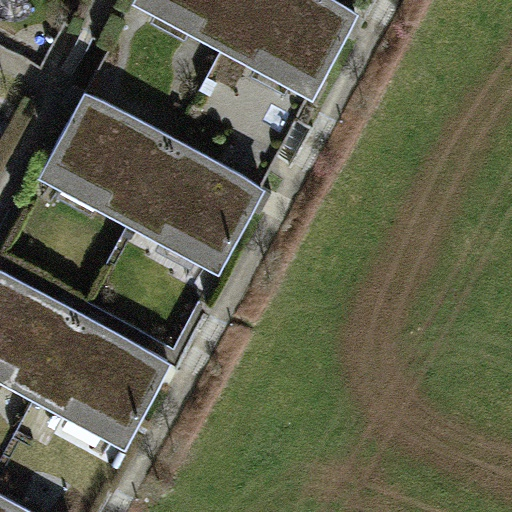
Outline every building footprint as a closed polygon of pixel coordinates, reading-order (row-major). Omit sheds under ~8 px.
[(225,43),(247,0),(172,0),(199,14),(193,26),(225,43)] [(355,9),(337,0),(247,0),(225,43),(256,60),(262,48),(318,78),(355,9)] [(130,218),(174,137),(85,89),(48,158),(105,188),(98,200),(130,218)] [(262,184),(174,137),(130,218),(162,235),(168,222),(225,253),(262,184)] [(36,391),(80,312),(0,268),(0,356),(11,362),(5,374),(36,391)] [(167,359),(80,312),(36,391),(68,408),(75,397),(130,427),(167,359)] [(36,511),(0,492),(0,511),(36,511)]
